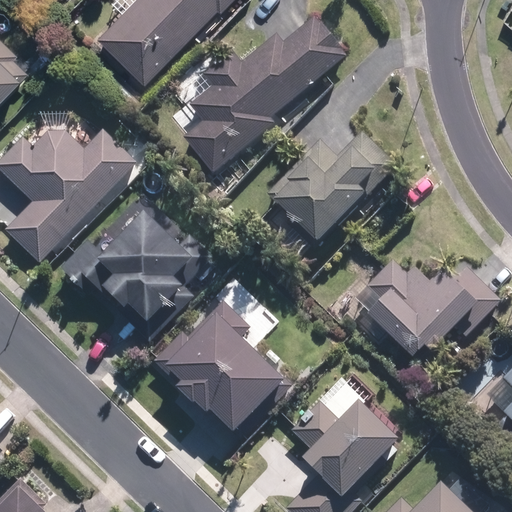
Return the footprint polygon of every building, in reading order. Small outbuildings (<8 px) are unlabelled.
[(134,0),(96,40),(144,86),(217,11),(220,13),(232,0),(134,0)] [(346,57),(313,18),(282,44),(275,35),(240,64),(231,52),(201,76),(211,88),(188,107),(201,123),(182,140),(212,176),(273,124),(269,120),(346,57)] [(0,99),(26,74),(11,59),(14,55),(0,41),(0,99)] [(126,113),(136,103),(120,89),(111,98),(126,113)] [(136,165),(102,132),(83,152),(64,133),(47,134),(31,149),(22,139),(0,161),(0,173),(32,204),(4,233),(38,266),(136,165)] [(347,213),(350,215),(396,167),(360,133),(336,158),(319,141),(266,197),(272,203),(271,204),(315,246),(347,213)] [(183,288),(194,278),(211,261),(189,239),(176,251),(142,217),(102,258),(87,244),(60,270),(88,298),(95,292),(148,345),(192,299),(182,289),(183,288)] [(500,303),(465,270),(453,284),(440,272),(429,284),(413,268),(406,276),(391,262),(366,289),(381,302),(364,320),(411,363),(422,351),(428,357),(454,329),(465,340),(500,303)] [(194,278),(183,288),(193,297),(203,286),(194,278)] [(176,382),(169,389),(202,421),(209,414),(230,435),(282,382),(241,342),(252,330),(223,302),(187,338),(182,333),(154,360),(176,382)] [(511,366),(500,379),(511,390),(511,403),(498,419),(511,432),(511,366)] [(342,376),(289,430),(310,450),(299,461),(317,479),(289,507),(294,511),(355,511),(364,503),(351,490),(383,458),(387,461),(402,445),(363,406),(368,401),(342,376)] [(46,511),(19,483),(0,500),(0,511),(46,511)] [(414,509),(399,495),(383,511),(468,511),(438,484),(414,509)]
